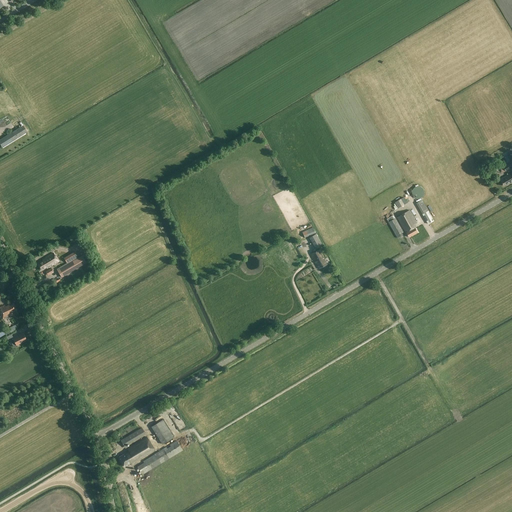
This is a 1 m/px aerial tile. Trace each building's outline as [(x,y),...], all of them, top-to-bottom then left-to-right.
[(26,114),(17,119),(20,125),(30,119),(26,114)] [(23,125),(0,139),(0,144),(2,148),(28,132),(23,125)] [(506,172),(511,167),(511,162),(503,167),(506,172)] [(511,184),(511,183),(511,172),(500,180),(504,186),(511,182),(511,184)] [(420,187),(419,187),(418,187),(417,187),(416,187),(415,188),(414,188),(413,189),(413,190),(412,191),(412,192),(412,193),(412,194),(413,195),(413,196),(414,197),(415,198),(416,198),(417,199),(418,199),(419,198),(420,198),(421,198),(422,197),(423,196),(423,195),(424,194),(424,193),(424,192),(424,191),(423,190),(423,189),(422,189),(422,188),(421,187),(420,187)] [(409,237),(418,232),(415,228),(414,225),(416,223),(409,211),(397,217),(406,233),(407,233),(409,237)] [(428,211),(424,214),(429,223),(434,220),(428,211)] [(397,238),(404,234),(395,218),(388,222),(397,238)] [(305,238),(315,233),(313,228),(302,232),(305,238)] [(319,269),(327,264),(324,259),(325,259),(319,249),(311,254),(319,269)] [(57,270),(58,273),(60,276),(62,278),(82,265),(78,258),(74,252),(64,258),(67,264),(57,270)] [(47,268),(58,262),(53,253),(45,258),(45,259),(38,264),(41,270),(46,267),(47,268)] [(0,314),(3,319),(11,315),(10,315),(13,314),(12,313),(17,310),(13,303),(5,307),(5,305),(0,307),(0,314)] [(13,338),(11,334),(7,337),(8,340),(10,339),(13,347),(16,345),(20,343),(27,340),(24,333),(18,336),(18,335),(13,338)] [(151,427),(162,444),(174,437),(163,420),(151,427)] [(136,439),(139,437),(145,434),(141,428),(121,440),(124,446),(136,439)] [(131,464),(155,450),(147,437),(127,449),(129,451),(119,457),(125,467),(131,463),(131,464)] [(142,475),(183,450),(177,440),(163,449),(155,454),(156,456),(137,467),(139,471),(142,475)]
